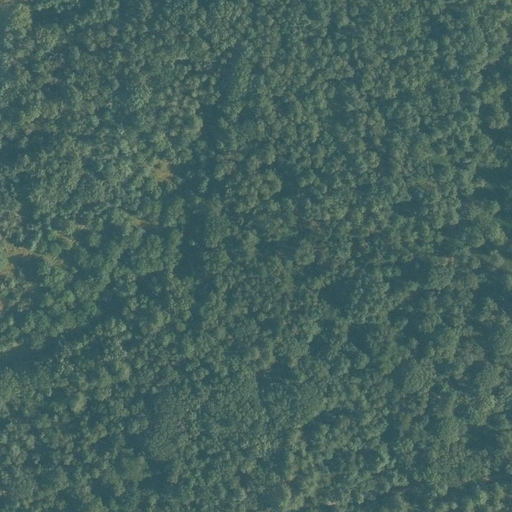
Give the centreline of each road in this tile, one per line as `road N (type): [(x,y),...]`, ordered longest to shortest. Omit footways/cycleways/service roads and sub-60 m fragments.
road 1 (track): [(419,491),(485,43),(470,27),(260,59),(253,0)]
road 2 (track): [(0,315),(233,52),(252,0)]
